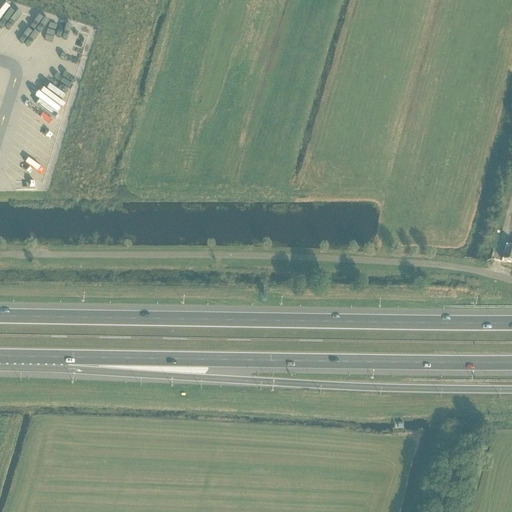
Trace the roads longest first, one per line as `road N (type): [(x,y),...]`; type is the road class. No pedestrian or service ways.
road 1 (unclassified): [(511,280),(396,262),(0,255)]
road 2 (motorway): [(511,322),(0,316)]
road 3 (motorway): [(32,356),(63,368),(235,380),(511,389)]
road 4 (motorway): [(32,356),(511,363)]
